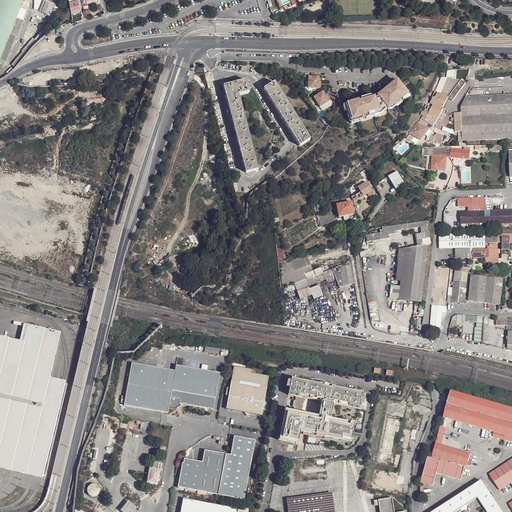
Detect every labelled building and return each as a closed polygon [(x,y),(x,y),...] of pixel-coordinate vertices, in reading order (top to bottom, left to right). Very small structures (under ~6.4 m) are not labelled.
[(0,0),(0,60),(4,63),(15,37),(16,37),(23,21),(21,20),(25,11),(19,9),(22,0),(0,0)] [(80,9),(78,0),(73,0),(67,2),(68,12),(80,9)] [(294,0),(291,1),(283,5),(284,9),(284,10),(299,3),(297,0),(294,0)] [(50,4),(44,2),(43,1),(39,11),(46,14),(50,4)] [(46,14),(48,15),(45,23),(50,25),(53,17),(57,7),(54,6),(50,4),(46,14)] [(33,47),(37,43),(50,27),(45,23),(24,47),(30,51),(33,47)] [(15,68),(26,55),(22,53),(12,65),(15,68)] [(319,75),(309,75),(309,87),(319,88),(319,75)] [(375,93),(345,101),(353,121),(380,112),(407,92),(396,77),(375,93)] [(440,77),(434,92),(446,97),(447,98),(451,100),(460,88),(464,83),(459,80),(447,79),(440,77)] [(223,87),(229,109),(241,106),(238,95),(249,92),(246,81),(226,86),(223,87)] [(271,86),(267,88),(264,90),(276,109),(286,103),(274,84),(271,86)] [(322,90),(313,96),(319,105),(328,99),(322,90)] [(425,110),(420,119),(427,123),(431,126),(435,120),(436,120),(441,109),(446,97),(434,92),(431,97),(429,103),(425,110)] [(480,141),(507,140),(505,97),(490,97),(478,98),(480,141)] [(459,141),(480,141),(478,98),(465,99),(461,107),(461,113),(454,114),(455,133),(458,132),(459,141)] [(0,119),(19,116),(16,103),(0,106),(0,119)] [(287,128),(298,121),(286,103),(276,109),(287,128)] [(241,106),(229,109),(234,130),(247,127),(241,106)] [(417,123),(424,128),(427,123),(420,119),(417,123)] [(310,140),(298,121),(287,128),(299,147),(310,140)] [(418,139),(426,129),(424,128),(417,123),(409,132),(410,133),(407,137),(410,140),(413,135),(418,139)] [(252,149),(247,127),(234,130),(240,152),(252,149)] [(419,140),(427,130),(426,129),(418,139),(419,140)] [(257,171),(252,149),(240,152),(245,174),(257,171)] [(463,152),(451,151),(450,158),(469,160),(470,152),(463,152)] [(445,157),(430,156),(430,164),(428,164),(428,170),(436,170),(436,167),(444,168),(445,158),(445,157)] [(388,179),(397,193),(405,188),(397,174),(388,179)] [(360,191),(351,197),(353,201),(361,196),(363,195),(367,193),(371,189),(372,189),(366,181),(357,186),(360,191)] [(467,197),(468,212),(485,212),(486,212),(485,197),(467,197)] [(351,202),(336,205),(338,216),(342,216),(348,215),(352,215),(351,202)] [(321,226),(336,219),(332,210),(317,218),(321,226)] [(511,211),(486,212),(485,212),(485,223),(511,222),(511,211)] [(485,212),(468,212),(460,213),(460,224),(474,224),(485,223),(485,212)] [(427,221),(382,227),(382,229),(380,229),(380,233),(387,232),(396,231),(420,227),(428,226),(427,221)] [(415,234),(417,246),(427,245),(431,244),(428,226),(420,227),(421,233),(415,234)] [(387,232),(380,233),(366,235),(367,242),(388,238),(387,234),(387,232)] [(511,243),(511,233),(502,234),(502,243),(511,243)] [(456,248),(470,248),(470,242),(470,234),(439,234),(439,249),(456,248)] [(485,243),(486,243),(485,234),(470,234),(470,242),(485,242),(485,243)] [(485,234),(486,243),(502,243),(502,234),(485,234)] [(427,245),(417,246),(405,248),(401,282),(400,287),(399,299),(399,300),(421,303),(427,245)] [(275,247),(277,263),(285,261),(287,259),(287,255),(283,256),(282,247),(275,247)] [(395,281),(401,282),(405,248),(399,249),(395,281)] [(456,258),(486,258),(486,249),(485,249),(470,250),(456,250),(456,255),(456,258)] [(486,258),(486,263),(498,263),(497,249),(487,249),(486,249),(486,258)] [(307,257),(306,254),(279,264),(282,288),(293,283),(305,279),(308,277),(315,275),(314,270),(311,271),(307,257)] [(340,266),(339,265),(331,269),(335,280),(338,287),(343,285),(353,283),(349,265),(340,266)] [(448,288),(450,269),(438,267),(436,286),(448,288)] [(456,267),(454,281),(467,283),(469,268),(456,267)] [(316,275),(315,275),(308,277),(311,285),(325,280),(326,283),(335,280),(331,269),(322,272),(322,273),(316,275)] [(472,276),(469,302),(500,305),(503,280),(472,276)] [(311,295),(305,279),(293,283),(299,300),(311,295)] [(454,288),(448,288),(447,302),(465,304),(467,283),(454,281),(454,288)] [(390,298),(399,299),(400,287),(391,285),(390,298)] [(434,305),(445,307),(446,307),(447,302),(448,288),(436,286),(434,304),(432,304),(432,306),(434,306),(434,305)] [(430,331),(440,332),(441,313),(442,309),(445,309),(445,307),(434,305),(434,306),(432,306),(430,331)] [(476,317),(463,316),(462,333),(471,334),(472,323),(476,323),(476,317)] [(511,319),(496,318),(495,326),(506,327),(506,331),(508,331),(507,338),(506,338),(505,346),(506,346),(506,350),(511,350),(511,319)] [(0,465),(45,477),(68,385),(48,380),(59,335),(28,327),(23,345),(0,339),(0,465)] [(220,373),(177,365),(175,370),(131,363),(123,406),(168,413),(169,408),(175,409),(179,406),(179,403),(213,409),(215,400),(220,373)] [(235,366),(228,409),(262,415),(269,376),(251,373),(252,369),(235,366)] [(297,397),(334,405),(360,411),(362,404),(363,397),(363,394),(293,379),(292,382),(291,388),(289,396),(295,397),(297,397)] [(511,407),(451,391),(450,393),(449,393),(447,394),(439,416),(494,432),(505,435),(511,437),(511,407)] [(331,420),(334,405),(297,397),(296,401),(294,401),(294,404),(293,407),(295,408),(294,411),(286,410),(279,441),(298,445),(301,433),(308,434),(316,436),(316,437),(325,439),(325,438),(351,444),(355,425),(331,420)] [(127,429),(129,419),(122,418),(120,428),(127,429)] [(225,455),(218,495),(243,500),(245,488),(240,487),(246,455),(251,456),(254,440),(233,436),(230,456),(225,455)] [(427,455),(420,480),(432,483),(436,471),(461,478),(465,465),(467,466),(467,464),(469,460),(470,454),(458,450),(460,444),(438,437),(432,456),(427,455)] [(178,488),(218,495),(225,455),(204,451),(202,463),(184,459),(183,464),(182,464),(178,488)] [(245,488),(251,456),(246,455),(240,487),(245,488)] [(500,489),(511,481),(511,460),(490,475),(500,489)] [(154,462),(153,468),(150,467),(147,482),(158,484),(162,463),(154,462)] [(500,511),(480,481),(430,511),(452,511),(476,496),(484,508),(486,511),(500,511)] [(92,485),(90,486),(89,487),(88,490),(88,492),(89,494),(90,496),(93,497),(94,498),(96,497),(99,496),(100,494),(101,491),(100,489),(99,487),(97,485),(94,485),(92,485)] [(333,493),(291,498),(292,511),(335,511),(334,500),(333,493)] [(393,511),(392,497),(379,499),(379,505),(380,511),(406,511),(396,511),(393,511)] [(236,511),(237,509),(184,499),(181,511),(236,511)] [(137,511),(138,511),(129,503),(125,508),(121,511),(137,511)]
